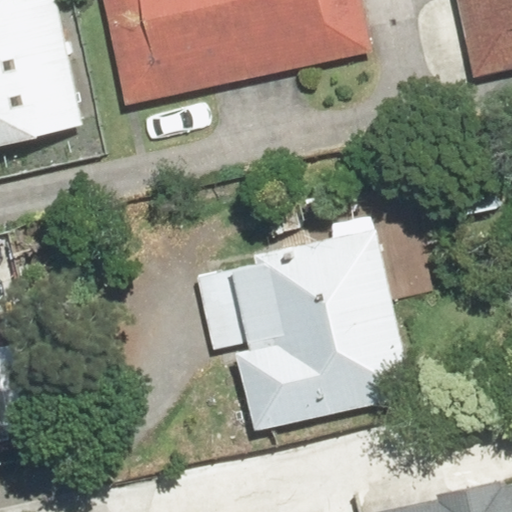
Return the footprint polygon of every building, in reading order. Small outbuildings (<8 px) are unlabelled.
[(61,0),(0,0),(0,147),(88,130),(61,0)] [(104,0),(126,103),(374,52),(363,0),(104,0)] [(511,0),(460,0),(479,80),(511,72),(511,0)] [(232,209),(178,223),(188,264),(243,250),(232,209)] [(419,398),(381,226),(259,253),(262,265),(238,270),(255,350),(241,353),(259,433),(419,398)] [(0,430),(13,428),(0,355),(0,430)] [(511,511),(511,479),(370,509),(370,511),(511,511)]
